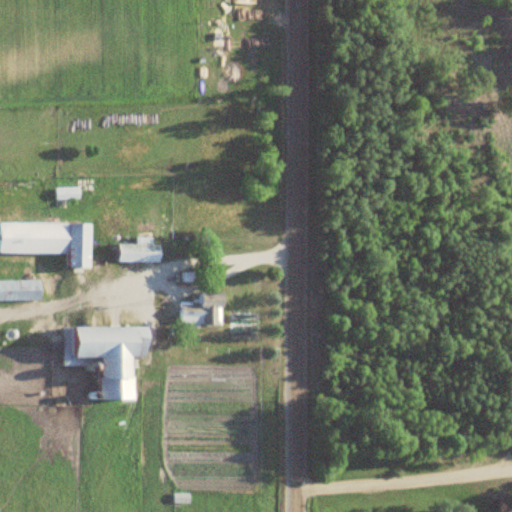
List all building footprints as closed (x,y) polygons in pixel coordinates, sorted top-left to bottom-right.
[(87,269),(87,225),(67,225),(67,269),(87,269)] [(158,263),(159,239),(133,239),(133,244),(116,244),(116,262),(158,263)] [(0,299),(36,299),(36,281),(0,281),(0,299)] [(221,324),(221,292),(199,292),(199,302),(179,302),(179,324),(221,324)] [(98,326),(99,399),(132,399),(131,357),(137,357),(137,325),(98,326)]
